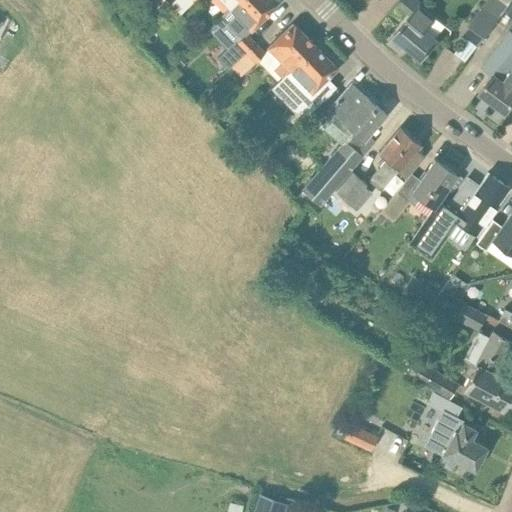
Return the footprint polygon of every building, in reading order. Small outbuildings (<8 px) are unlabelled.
[(173,0),(166,8),(175,17),(192,0),(173,0)] [(233,63),(255,42),(246,33),(276,5),(271,0),(234,0),(228,6),(235,13),(226,22),(240,36),(217,58),(227,67),(232,62),(233,63)] [(411,13),(389,40),(401,50),(406,45),(421,57),(436,39),(423,29),(433,17),(412,0),(402,0),(399,3),(411,13)] [(501,0),(484,0),(460,32),(477,45),(507,4),(501,0)] [(293,21),(267,47),(281,61),(274,69),(282,77),(289,70),(315,44),(293,21)] [(506,111),(511,102),(511,25),(483,65),(493,72),(479,91),(506,111)] [(255,42),(233,63),(242,74),(265,52),(255,42)] [(315,44),(289,70),(309,89),(291,107),(301,118),(324,96),(316,89),(315,88),(337,67),(315,44)] [(329,107),(331,108),(325,115),(322,128),(339,143),(301,188),(301,189),(300,191),(293,186),(287,194),(301,205),(304,202),(314,209),(319,204),(374,140),(367,133),(385,113),(364,95),(351,83),(329,107)] [(378,151),(385,158),(366,179),(379,190),(396,171),(405,179),(379,210),(380,211),(411,172),(410,171),(424,155),(416,148),(420,143),(400,126),(378,151)] [(374,140),(319,204),(320,204),(333,188),(356,209),(371,190),(363,183),(366,181),(351,169),(362,155),(374,140)] [(411,172),(380,211),(373,219),(379,224),(386,216),(391,220),(409,200),(414,204),(420,196),(433,205),(456,172),(435,157),(420,179),(411,172)] [(509,187),(488,172),(479,185),(468,177),(450,202),(441,195),(409,240),(431,256),(457,219),(476,232),(509,187)] [(511,210),(502,225),(492,218),(475,242),(485,249),(492,239),(511,252),(511,210)] [(441,290),(467,283),(453,274),(441,290)] [(417,298),(428,305),(437,291),(426,283),(417,298)] [(467,283),(441,290),(460,300),(469,283),(467,283)] [(462,300),(453,315),(477,329),(486,313),(462,300)] [(511,308),(511,311),(504,307),(498,319),(511,326),(511,308)] [(511,390),(511,381),(493,371),(511,339),(492,329),(488,336),(477,330),(462,359),(473,365),(461,387),(502,409),(511,390)] [(412,355),(403,371),(449,398),(458,382),(412,355)] [(481,460),(481,457),(487,445),(471,437),(476,427),(442,410),(425,443),(443,452),(437,462),(451,469),(456,459),(474,469),(475,467),(478,465),(481,460)] [(350,422),(342,437),(370,450),(377,435),(350,422)] [(254,511),(287,511),(292,500),(262,490),(254,511)]
